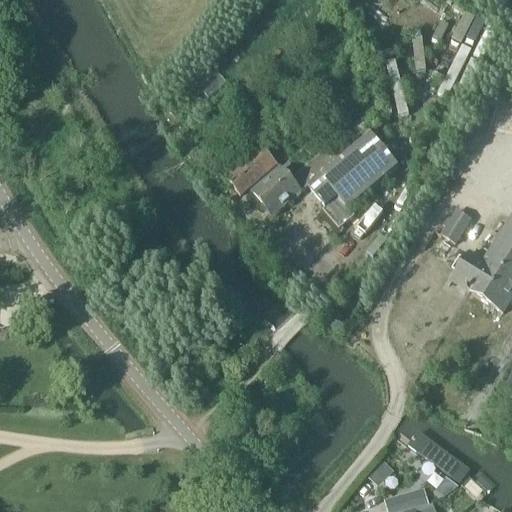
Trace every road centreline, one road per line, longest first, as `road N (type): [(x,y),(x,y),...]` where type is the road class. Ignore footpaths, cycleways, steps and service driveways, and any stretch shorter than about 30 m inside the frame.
road 1 (track): [(244,499),(306,424),(289,388),(169,246),(17,0)]
road 2 (track): [(511,184),(449,195),(377,322),(396,401),(383,428),(309,511)]
road 3 (unclassified): [(256,511),(55,280),(0,187)]
